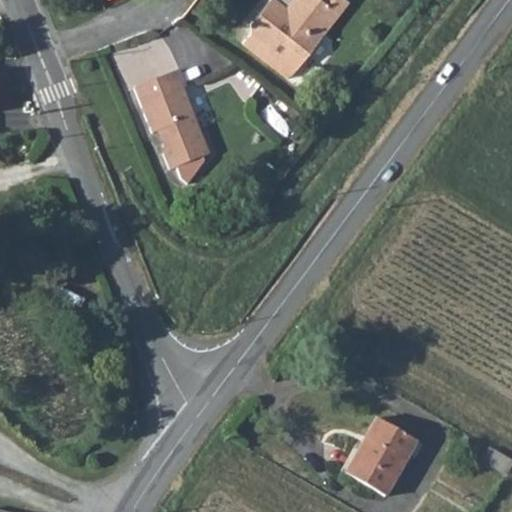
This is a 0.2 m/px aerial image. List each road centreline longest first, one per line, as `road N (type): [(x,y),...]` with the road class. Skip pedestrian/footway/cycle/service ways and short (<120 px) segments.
road 1 (secondary): [(193,421),(507,0)]
road 2 (residential): [(34,53),(193,421)]
road 3 (residential): [(34,53),(169,0)]
